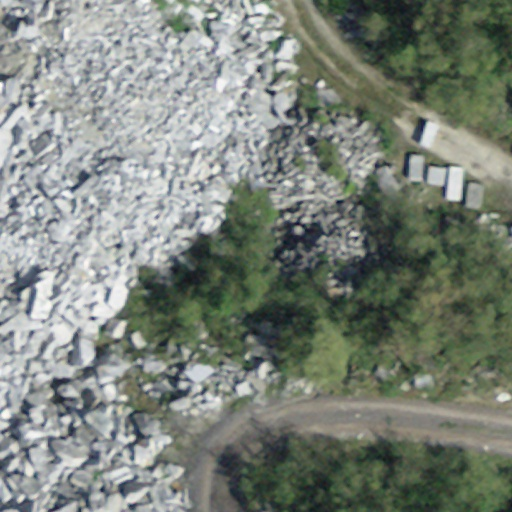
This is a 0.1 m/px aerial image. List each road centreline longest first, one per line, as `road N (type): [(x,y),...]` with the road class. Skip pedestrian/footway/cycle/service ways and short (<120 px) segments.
road 1 (track): [(203,511),(78,375),(20,260),(0,197)]
road 2 (track): [(299,0),(361,84),(511,182)]
